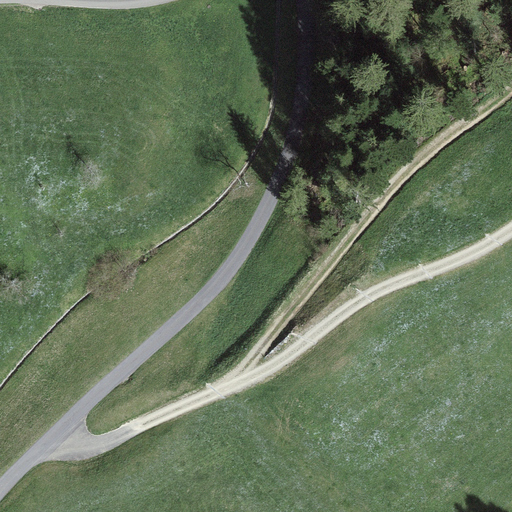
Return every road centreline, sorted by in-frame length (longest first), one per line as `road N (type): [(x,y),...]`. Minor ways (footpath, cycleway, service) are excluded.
road 1 (unclassified): [(0,487),(235,260),(284,170),(300,118),(305,0)]
road 2 (track): [(46,440),(97,442),(166,405),(265,371),(366,297),(511,229)]
road 3 (track): [(231,385),(394,181),(511,87)]
